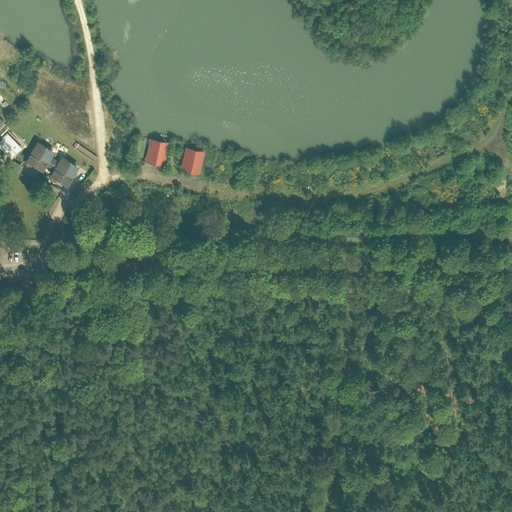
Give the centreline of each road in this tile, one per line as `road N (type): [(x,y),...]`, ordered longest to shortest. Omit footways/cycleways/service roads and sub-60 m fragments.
road 1 (track): [(48,268),(54,220),(104,181),(135,175),(262,197),(352,197),(476,149),(494,133),(511,95)]
road 2 (unclassified): [(0,268),(511,265)]
road 3 (track): [(328,511),(359,265)]
